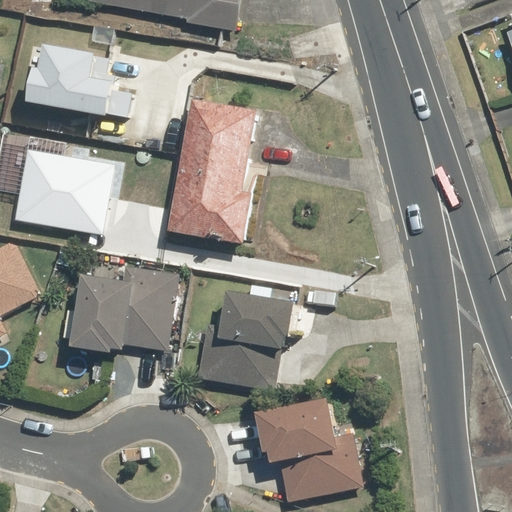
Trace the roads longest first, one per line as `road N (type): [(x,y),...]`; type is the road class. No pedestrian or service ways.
road 1 (secondary): [(469,511),(418,190),(367,0)]
road 2 (secondary): [(394,0),(511,356)]
road 3 (residential): [(64,456),(125,424),(156,420),(194,451),(197,477),(177,511)]
